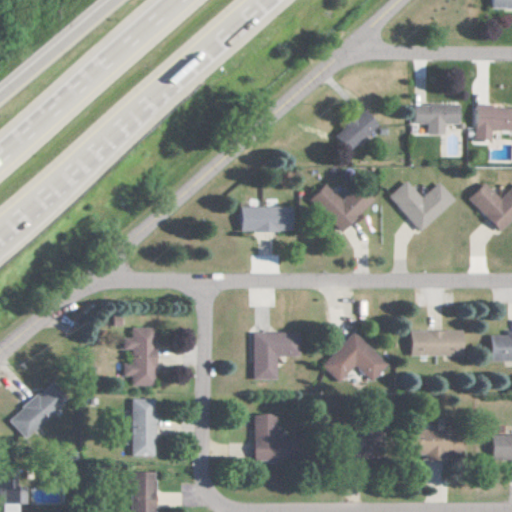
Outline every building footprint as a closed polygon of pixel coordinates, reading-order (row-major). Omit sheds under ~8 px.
[(511,7),(511,0),(487,0),(488,8),(511,7)] [(454,124),(455,105),(409,104),(409,124),(423,124),(422,134),(440,134),(440,123),(454,124)] [(470,140),(487,141),(487,130),(511,130),(511,106),(471,106),(470,140)] [(372,122),(357,109),(331,137),(346,151),(372,122)] [(451,199),(434,182),(417,198),(401,180),(384,196),(416,231),(451,199)] [(511,182),(496,198),(480,182),(464,197),(495,231),(511,215),(511,182)] [(339,231),(367,200),(352,186),(338,201),(320,183),(304,200),(339,231)] [(237,206),(237,230),(288,231),(288,207),(237,206)] [(150,328),(127,327),(127,337),(118,337),(118,349),(127,349),(127,363),(119,363),(119,375),(127,375),(127,385),(150,386),(150,328)] [(406,354),(458,355),(458,331),(406,330),(406,354)] [(317,366),(334,382),(350,365),(367,381),(383,364),(349,332),(317,366)] [(486,361),(511,360),(511,332),(485,333),(486,361)] [(272,379),(272,355),(293,356),(293,335),(249,335),(248,379),(272,379)] [(22,439),(59,405),(42,387),(6,420),(22,439)] [(150,456),(151,400),(128,399),(126,455),(150,456)] [(274,414),(249,414),(250,463),(274,462),(274,414)] [(459,458),(459,438),(443,438),(444,430),(403,430),(403,454),(421,454),(421,458),(459,458)] [(487,460),(511,459),(511,434),(486,435),(487,460)] [(126,490),(126,511),(151,511),(151,471),(126,471),(126,479),(120,479),(120,490),(126,490)] [(14,511),(14,503),(22,503),(21,483),(9,483),(9,493),(0,492),(0,497),(0,511),(14,511)]
